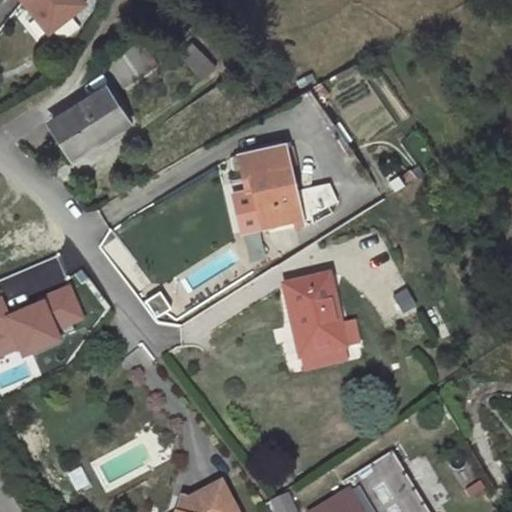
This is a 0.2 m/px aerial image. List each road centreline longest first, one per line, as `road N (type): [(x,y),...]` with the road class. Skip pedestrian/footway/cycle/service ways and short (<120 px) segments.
road 1 (residential): [(0,158),(55,196),(144,330)]
road 2 (unknown): [(113,19),(78,85),(0,131)]
road 3 (unknown): [(206,155),(80,234)]
